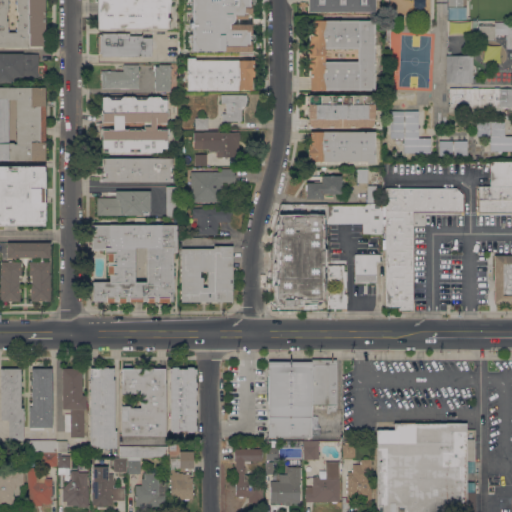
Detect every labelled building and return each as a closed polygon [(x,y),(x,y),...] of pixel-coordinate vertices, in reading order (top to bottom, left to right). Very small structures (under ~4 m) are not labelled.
[(0,0),(44,0),(45,46),(0,46),(0,0)] [(97,0),(169,0),(170,13),(166,13),(166,18),(169,18),(169,27),(109,28),(109,29),(97,29),(97,0)] [(197,0),(197,18),(185,18),(185,6),(179,6),(179,0),(197,0)] [(243,0),(243,4),(242,4),(242,5),(241,5),(241,6),(243,7),(242,10),(242,11),(242,12),(221,12),(221,10),(218,10),(218,7),(220,7),(220,5),(216,5),(216,0),(243,0)] [(374,0),(374,12),(365,12),(365,16),(359,16),(359,12),(346,12),(346,16),(337,16),(337,12),(326,12),(326,16),(317,16),(317,12),(308,12),(308,0),(374,0)] [(462,7),(446,6),(446,17),(461,18),(462,7)] [(310,90),(310,68),(308,68),(307,42),(310,42),(310,20),(374,20),(374,28),(376,28),(376,34),(373,34),(373,39),(375,39),(375,45),(373,45),(373,65),(376,65),(376,71),(373,71),(373,75),(376,75),(376,81),(374,81),(374,89),(310,90)] [(246,21),(246,24),(248,24),(248,28),(246,28),(246,30),(243,30),(243,33),(242,33),(242,35),(242,36),(241,36),(240,37),(239,37),(239,48),(220,48),(220,41),(215,41),(215,31),(212,31),(212,32),(202,32),(202,39),(188,39),(188,22),(246,21)] [(447,21),(447,33),(469,32),(469,21),(447,21)] [(479,39),(479,26),(495,26),(495,23),(511,23),(511,48),(507,48),(507,34),(495,34),(495,39),(479,39)] [(102,56),(102,53),(99,53),(99,51),(97,51),(97,37),(98,37),(98,35),(101,35),(101,33),(129,33),(129,36),(142,36),(142,38),(152,38),(152,56),(102,56)] [(205,55),(193,55),(193,43),(204,43),(205,55)] [(0,53),(39,53),(39,65),(38,65),(38,77),(33,77),(33,80),(12,80),(12,83),(0,83),(0,53)] [(446,69),(446,55),(473,55),(473,69),(473,82),(446,82),(446,69)] [(187,90),(187,58),(195,58),(195,60),(254,60),(254,74),(251,74),(251,90),(187,90)] [(139,88),(102,88),(102,71),(123,71),(123,68),(122,68),(122,66),(123,66),(123,64),(139,64),(139,71),(140,71),(140,73),(139,73),(139,74),(139,76),(139,88)] [(170,91),(155,91),(154,67),(159,66),(159,65),(170,64),(170,91)] [(0,161),(0,87),(44,87),(44,105),(45,105),(45,144),(45,161),(0,161)] [(511,108),(511,107),(501,107),(501,108),(449,108),(449,88),(511,88),(511,108)] [(242,121),(222,121),(222,113),(226,113),(226,103),(221,103),(221,95),(246,95),(246,97),(247,97),(247,100),(246,101),(246,103),(246,106),(245,106),(244,107),(244,108),(243,108),(242,109),(242,121)] [(373,95),(373,119),(375,119),(375,124),(374,124),(374,127),(308,127),(308,95),(373,95)] [(166,126),(169,126),(169,140),(166,140),(166,152),(102,152),(102,135),(100,135),(100,126),(102,126),(102,97),(110,97),(110,100),(120,100),(123,97),(134,97),(136,100),(145,100),(147,97),(166,97),(166,126)] [(390,116),(390,111),(418,111),(418,116),(418,138),(430,138),(430,152),(404,153),(403,138),(390,138),(390,116)] [(195,118),(207,117),(208,129),(195,129),(195,118)] [(511,151),(502,151),(502,152),(498,152),(498,150),(490,150),(490,136),(476,136),(476,121),(504,121),(504,136),(511,136),(511,151)] [(188,139),(180,139),(180,130),(188,130),(188,139)] [(374,131),(374,164),(367,164),(367,161),(307,161),(307,144),(310,144),(310,132),(374,131)] [(239,132),(239,150),(240,150),(240,157),(215,157),(215,151),(209,151),(209,150),(207,150),(207,149),(193,148),(193,132),(204,132),(239,132)] [(467,140),(467,155),(453,155),(453,157),(450,157),(450,155),(439,155),(439,141),(467,140)] [(207,165),(195,165),(195,154),(207,154),(207,165)] [(102,182),(102,158),(172,158),(172,182),(102,182)] [(511,212),(480,212),(480,187),(490,187),(490,162),(511,162),(511,212)] [(44,225),(0,225),(0,166),(44,166),(44,171),(45,171),(45,188),(44,188),(44,189),(47,189),(47,196),(44,196),(44,202),(45,202),(45,221),(44,221),(44,225)] [(191,186),(187,186),(187,180),(191,180),(191,172),(221,172),(221,168),(234,168),(234,183),(222,183),(222,201),(191,202),(191,186)] [(367,182),(357,183),(357,169),(367,169),(367,182)] [(341,193),(323,194),(323,199),(306,199),(306,183),(314,183),(314,181),(320,181),(320,176),(341,176),(341,193)] [(367,185),(381,186),(381,203),(367,203),(367,185)] [(178,217),(166,217),(166,187),(178,187),(178,217)] [(462,212),(412,212),(412,311),(397,311),(397,308),(385,308),(385,188),(456,188),(462,195),(462,212)] [(149,191),(149,215),(97,215),(97,198),(115,198),(115,191),(149,191)] [(369,234),(362,234),(362,223),(327,223),(327,204),(382,204),(382,234),(374,234),(373,235),(372,236),(371,236),(370,236),(369,234)] [(197,234),(197,231),(195,231),(195,228),(197,228),(197,218),(192,218),(192,208),(230,208),(230,222),(218,222),(217,234),(197,234)] [(313,227),(313,217),(325,217),(325,227),(313,227)] [(118,301),(114,301),(114,302),(106,302),(106,301),(92,301),(92,282),(109,282),(109,274),(107,274),(107,254),(104,254),(104,250),(91,250),(91,225),(91,224),(96,224),(96,225),(110,225),(110,224),(119,224),(119,225),(121,225),(121,224),(130,224),(130,225),(149,225),(149,224),(157,224),(157,225),(169,225),(169,224),(176,224),(176,229),(175,229),(175,231),(176,231),(177,252),(171,252),(172,256),(173,256),(173,266),(172,266),(172,268),(173,268),(174,293),(172,293),(172,301),(169,301),(169,302),(157,302),(157,301),(154,301),(154,302),(147,302),(147,301),(125,301),(125,302),(118,302),(118,301)] [(299,245),(299,239),(305,239),(305,234),(325,234),(325,254),(308,254),(308,275),(300,275),(300,272),(279,271),(279,257),(283,257),(283,247),(298,248),(299,245)] [(7,243),(50,242),(50,258),(43,258),(43,261),(38,261),(38,258),(7,258),(7,243)] [(181,249),(214,248),(214,246),(232,246),(232,301),(181,302),(181,249)] [(375,262),(375,284),(353,284),(353,255),(379,255),(379,262),(375,262)] [(511,256),(493,256),(493,305),(496,305),(511,305),(511,256)] [(50,300),(31,301),(30,282),(31,282),(31,276),(29,276),(29,262),(49,261),(50,300)] [(0,274),(1,274),(1,262),(21,262),(21,275),(19,276),(19,301),(0,301),(0,274)] [(327,309),(327,265),(344,265),(344,271),(346,271),(346,288),(344,288),(344,294),(346,294),(346,309),(327,309)] [(279,302),(273,302),(272,279),(297,279),(297,291),(291,291),(291,299),(297,299),(297,309),(279,310),(279,308),(279,302)] [(297,305),(298,282),(326,282),(326,292),(316,292),(316,305),(297,305)] [(268,360),(311,360),(311,404),(311,437),(267,437),(268,360)] [(311,404),(311,360),(336,360),(336,411),(330,410),(330,413),(326,413),(326,404),(311,404)] [(121,368),(133,368),(132,367),(152,366),(152,368),(164,368),(164,383),(165,383),(165,435),(150,435),(121,435),(121,406),(130,406),(130,408),(140,408),(140,393),(121,393),(121,383),(122,383),(121,368)] [(90,368),(99,368),(99,367),(108,367),(108,368),(114,368),(114,375),(113,375),(113,379),(115,379),(115,431),(116,431),(116,448),(111,448),(111,450),(105,450),(105,448),(90,448),(90,368)] [(170,372),(169,372),(169,368),(172,368),(172,367),(178,367),(178,368),(186,368),(186,367),(193,367),(193,369),(196,369),(196,374),(195,374),(195,382),(196,382),(196,387),(195,387),(195,390),(196,390),(196,395),(195,395),(195,405),(196,405),(196,409),(195,409),(195,412),(196,412),(196,417),(195,417),(195,425),(196,425),(196,431),(193,431),(193,433),(187,433),(187,431),(170,431),(170,372)] [(0,368),(21,368),(21,408),(23,408),(23,439),(8,439),(8,420),(0,420),(0,368)] [(52,427),(44,427),(44,429),(30,430),(30,427),(29,427),(29,406),(32,406),(31,368),(51,368),(52,427)] [(62,368),(81,368),(82,395),(85,395),(85,408),(84,408),(84,437),(71,437),(70,431),(65,431),(65,414),(70,414),(70,409),(62,409),(62,368)] [(466,423),(466,439),(474,439),(474,461),(466,461),(466,511),(376,511),(376,430),(394,430),(394,423),(466,423)] [(57,451),(26,452),(26,440),(56,440),(57,440),(57,451)] [(67,440),(67,451),(57,451),(57,440),(67,440)] [(303,459),(303,443),(303,441),(318,441),(318,443),(319,443),(319,459),(303,459)] [(343,457),(342,444),(345,444),(345,442),(351,442),(351,444),(355,444),(355,457),(343,457)] [(167,446),(167,457),(119,457),(119,446),(167,446)] [(266,460),(266,447),(278,446),(278,460),(266,460)] [(262,448),(262,461),(250,461),(250,463),(244,463),(244,467),(245,467),(245,471),(244,471),(244,474),(255,474),(255,482),(263,482),(263,499),(247,499),(248,495),(235,495),(235,461),(234,461),(235,448),(262,448)] [(180,468),(180,470),(174,470),(174,471),(179,471),(179,473),(182,473),(190,474),(190,478),(192,478),(192,483),(193,483),(193,489),(192,489),(192,491),(192,499),(189,499),(188,499),(184,499),(183,499),(183,501),(179,501),(179,505),(170,505),(170,499),(170,498),(170,496),(170,492),(170,490),(171,490),(171,487),(170,487),(170,485),(170,481),(170,479),(170,470),(169,470),(169,458),(179,458),(179,451),(193,451),(193,468),(187,468),(180,468)] [(56,466),(41,466),(41,453),(57,453),(56,466)] [(58,455),(70,455),(70,468),(58,468),(58,455)] [(127,471),(114,471),(114,458),(127,458),(127,471)] [(128,473),(128,458),(140,458),(140,473),(128,473)] [(347,499),(347,486),(346,486),(346,483),(347,483),(347,482),(346,482),(346,479),(347,479),(347,478),(346,478),(346,475),(347,475),(352,475),(352,471),(351,471),(351,468),(352,468),(352,464),(361,464),(361,463),(360,463),(360,461),(361,461),(361,459),(371,459),(371,476),(372,476),(372,499),(347,499)] [(274,474),(266,474),(265,462),(273,461),(274,474)] [(339,501),(305,502),(305,486),(312,486),(312,476),(319,476),(319,470),(325,470),(325,461),(339,461),(339,501)] [(92,466),(107,466),(107,474),(113,474),(113,479),(115,479),(115,483),(114,483),(114,487),(125,487),(125,500),(112,500),(112,504),(103,504),(103,506),(96,506),(96,505),(92,505),(92,466)] [(52,503),(49,503),(49,504),(44,504),(44,503),(42,503),(42,505),(28,505),(27,469),(46,469),(46,478),(52,478),(52,503)] [(71,470),(78,470),(78,472),(87,472),(87,475),(88,475),(88,486),(88,507),(78,507),(78,505),(67,505),(67,501),(62,501),(62,488),(71,480),(71,470)] [(0,471),(23,471),(24,485),(15,486),(15,488),(13,488),(14,504),(0,504),(0,471)] [(144,472),(159,472),(159,480),(167,480),(166,495),(165,495),(165,502),(158,502),(158,506),(135,506),(135,485),(141,485),(141,478),(144,478),(144,472)] [(271,502),(271,501),(270,501),(270,481),(279,481),(279,477),(289,477),(289,479),(299,479),(299,502),(290,502),(290,505),(286,505),(286,502),(271,502)]
